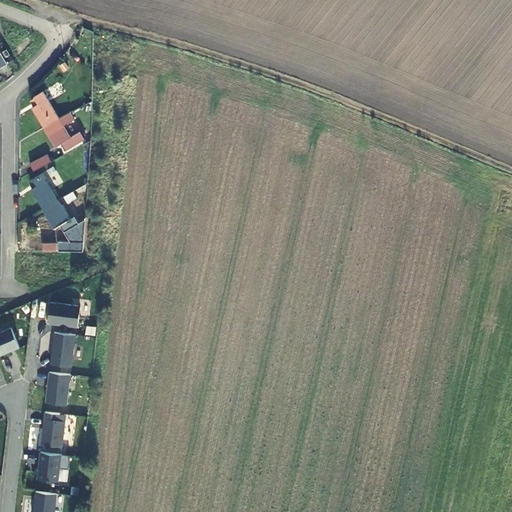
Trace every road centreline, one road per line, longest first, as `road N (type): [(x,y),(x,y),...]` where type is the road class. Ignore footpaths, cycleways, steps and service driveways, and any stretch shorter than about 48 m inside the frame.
road 1 (track): [(79,18),(316,90),(511,168)]
road 2 (residential): [(10,92),(9,281),(0,285)]
road 3 (residential): [(7,511),(20,407),(0,397)]
